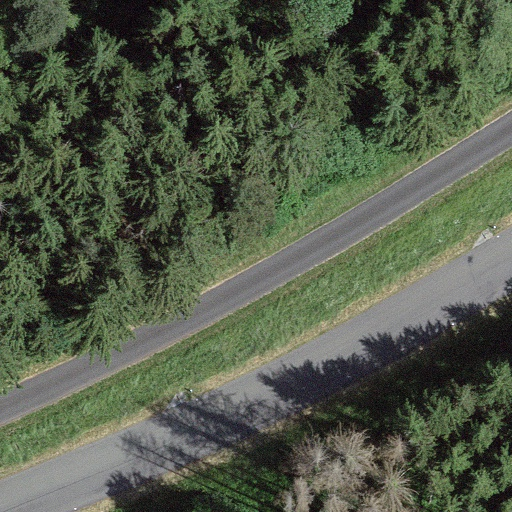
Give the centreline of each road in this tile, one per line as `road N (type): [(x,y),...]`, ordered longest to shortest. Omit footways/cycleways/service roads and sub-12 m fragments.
road 1 (unclassified): [(511,130),(239,292),(0,404)]
road 2 (tertiary): [(0,508),(399,326),(511,261)]
